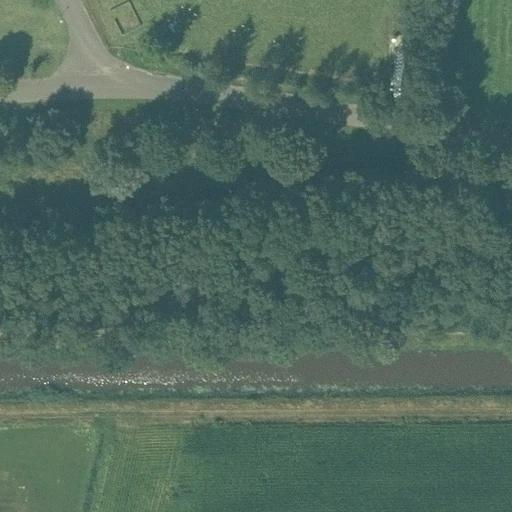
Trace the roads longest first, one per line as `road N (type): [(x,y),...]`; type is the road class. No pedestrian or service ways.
road 1 (track): [(0,421),(511,414)]
road 2 (track): [(511,339),(0,343)]
road 3 (unclassified): [(511,140),(114,84)]
